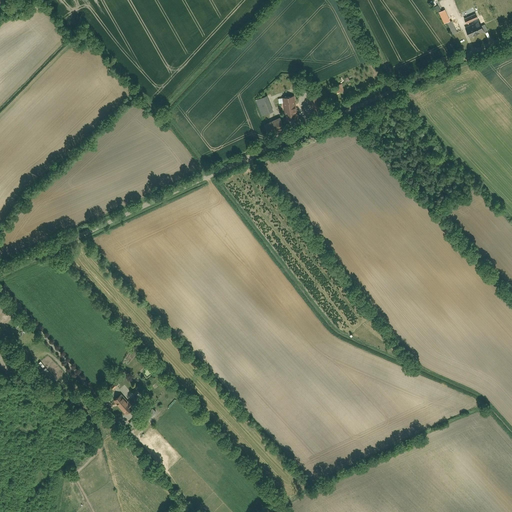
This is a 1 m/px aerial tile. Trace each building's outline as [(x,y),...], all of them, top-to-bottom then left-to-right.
[(453,9),(451,3),(447,5),(448,6),(443,8),(445,13),(453,9)] [(444,23),(447,21),(441,12),(438,14),(444,23)] [(478,18),(475,12),(464,17),(466,23),(478,18)] [(462,30),(456,18),(447,22),(453,34),(462,30)] [(482,24),(480,19),(465,26),(469,37),(483,31),(484,32),(488,30),(485,23),(482,24)] [(344,90),(342,83),(334,86),(337,93),(344,90)] [(318,93),(307,98),(315,115),(326,111),(318,93)] [(274,110),(267,94),(255,99),(261,115),(274,110)] [(294,95),(282,97),(285,120),(298,118),(297,109),(300,109),(299,104),(295,104),(294,95)] [(284,127),(280,116),(263,123),(268,133),(284,127)] [(45,378),(49,382),(54,378),(45,367),(38,372),(44,380),(45,378)] [(188,395),(196,404),(199,401),(197,398),(199,397),(193,391),(188,395)] [(113,400),(126,414),(141,400),(136,394),(129,401),(122,392),(113,400)] [(143,419),(138,413),(129,422),(135,428),(143,419)]
